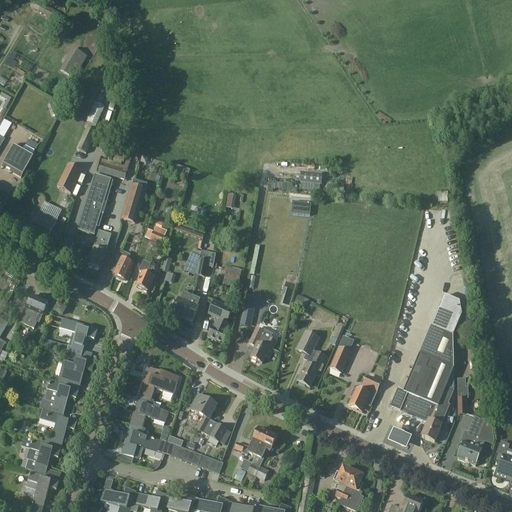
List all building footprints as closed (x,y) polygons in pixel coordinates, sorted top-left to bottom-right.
[(43,16),(56,23),(61,16),(41,5),(38,10),(45,13),(43,16)] [(56,70),(72,78),(84,50),(70,44),(66,51),(65,51),(60,61),(56,70)] [(1,93),(0,95),(0,98),(6,102),(7,102),(3,109),(7,112),(13,101),(13,100),(9,98),(1,93)] [(58,105),(53,115),(57,117),(62,107),(58,105)] [(87,128),(77,149),(76,150),(86,155),(96,133),(87,128)] [(33,156),(13,145),(0,168),(3,169),(3,168),(9,172),(8,173),(20,179),(33,156)] [(124,181),(126,176),(130,163),(126,161),(124,167),(102,160),(97,173),(124,181)] [(56,188),(70,195),(82,172),(68,165),(56,188)] [(190,171),(187,170),(175,166),(173,174),(183,177),(182,182),(186,184),(190,171)] [(321,187),(322,175),(300,174),(299,185),(321,187)] [(79,232),(94,237),(111,182),(95,177),(79,232)] [(438,192),(438,202),(448,202),(448,192),(438,192)] [(0,213),(9,198),(0,193),(0,213)] [(143,200),(128,195),(120,221),(136,226),(143,200)] [(291,215),(310,216),(311,204),(292,202),(291,215)] [(46,243),(53,229),(36,220),(29,235),(46,243)] [(153,233),(149,241),(149,242),(160,247),(165,238),(164,237),(167,233),(161,230),(163,225),(157,223),(155,228),(153,233)] [(174,232),(202,241),(203,242),(204,237),(176,227),(174,232)] [(90,258),(87,267),(100,271),(106,253),(111,236),(99,233),(93,249),(91,253),(90,253),(88,257),(90,258)] [(200,258),(199,260),(207,262),(209,254),(201,252),(201,253),(200,258)] [(130,256),(124,254),(113,277),(125,283),(134,265),(127,262),(130,256)] [(183,272),(196,277),(199,260),(200,258),(191,254),(183,272)] [(199,260),(196,277),(205,279),(207,268),(208,262),(207,262),(199,260)] [(139,273),(142,274),(136,288),(147,293),(154,278),(156,272),(153,271),(155,267),(143,262),(139,273)] [(240,275),(226,272),(224,280),(238,283),(240,275)] [(271,301),(282,307),(288,297),(271,287),(271,288),(257,280),(251,290),(262,297),(262,296),(271,302),(271,301)] [(172,304),(169,311),(173,313),(173,314),(172,315),(183,320),(193,296),(193,295),(194,289),(192,288),(189,294),(184,291),(180,302),(178,301),(178,303),(173,301),(172,304)] [(201,299),(193,296),(183,320),(192,324),(198,310),(197,309),(200,302),(201,299)] [(298,296),(294,303),(306,309),(309,302),(298,296)] [(32,297),(26,310),(20,325),(33,330),(37,322),(39,323),(42,317),(39,316),(40,315),(42,316),(47,303),(32,297)] [(389,407),(389,408),(427,424),(431,415),(435,417),(437,413),(445,417),(450,406),(448,405),(454,391),(446,388),(454,370),(453,337),(461,316),(459,303),(444,297),(431,328),(419,355),(403,393),(397,391),(390,408),(389,407)] [(226,324),(232,311),(214,303),(208,316),(226,324)] [(64,313),(65,310),(58,305),(54,312),(62,316),(64,313)] [(244,305),(243,315),(254,317),(255,307),(244,305)] [(81,358),(86,339),(94,341),(97,331),(62,320),(59,331),(75,336),(71,349),(68,348),(66,353),(81,358)] [(216,321),(213,329),(212,328),(207,339),(222,346),(227,335),(230,328),(223,325),(216,321)] [(336,327),(331,338),(332,338),(339,342),(344,330),(339,328),(336,327)] [(256,330),(249,346),(254,349),(249,359),(252,360),(251,361),(256,363),(262,365),(265,358),(268,360),(272,352),(276,343),(270,340),(269,339),(269,340),(261,337),(263,333),(256,330)] [(316,377),(319,378),(321,373),(323,368),(324,368),(328,359),(316,353),(316,354),(313,352),(320,339),(305,332),(296,352),(305,356),(303,361),(306,363),(306,364),(306,365),(305,364),(296,382),(310,389),(316,377)] [(365,343),(368,351),(376,347),(373,340),(365,343)] [(351,354),(338,349),(329,370),(341,376),(351,354)] [(66,353),(63,364),(57,383),(79,390),(85,371),(92,373),(95,362),(81,358),(66,353)] [(151,402),(154,390),(174,396),(179,379),(147,369),(138,398),(151,402)] [(364,394),(356,391),(348,408),(361,414),(365,406),(370,409),(376,396),(375,395),(381,384),(368,378),(363,388),(366,389),(364,394)] [(466,380),(457,381),(458,400),(466,400),(468,400),(468,388),(466,388),(466,380)] [(50,381),(47,392),(57,395),(52,414),(63,417),(64,412),(68,398),(76,400),(79,390),(57,383),(50,381)] [(194,403),(190,411),(203,418),(200,425),(206,428),(209,422),(208,421),(216,407),(203,399),(198,396),(194,403)] [(133,417),(130,427),(142,431),(145,419),(165,425),(169,414),(152,409),(154,403),(151,402),(138,398),(137,404),(140,405),(136,418),(133,417)] [(466,400),(458,400),(458,417),(466,417),(466,400)] [(63,417),(52,414),(42,411),(39,422),(56,427),(51,440),(44,438),(43,443),(61,449),(67,430),(75,432),(77,422),(63,417)] [(427,424),(421,439),(434,444),(442,427),(441,427),(445,417),(437,413),(435,417),(431,415),(427,424)] [(488,426),(488,424),(474,419),(468,434),(465,433),(460,443),(462,444),(460,448),(461,449),(457,460),(466,464),(475,440),(473,439),(474,437),(478,428),(481,429),(483,423),(488,426)] [(200,425),(196,431),(210,438),(219,443),(224,434),(226,431),(209,422),(206,428),(200,425)] [(473,439),(475,440),(466,464),(475,468),(476,465),(478,465),(479,462),(478,460),(484,443),(493,446),(494,442),(492,429),(491,430),(490,425),(488,424),(488,426),(483,423),(481,429),(478,428),(474,437),(473,439)] [(417,437),(390,425),(383,442),(410,454),(417,437)] [(142,431),(130,427),(128,433),(131,434),(127,446),(124,445),(121,456),(133,460),(137,448),(164,456),(168,445),(143,437),(145,432),(142,431)] [(252,444),(249,450),(236,445),(234,451),(241,454),(241,455),(246,457),(248,458),(249,456),(254,459),(260,449),(262,450),(263,447),(262,446),(268,434),(259,430),(258,431),(256,430),(254,432),(252,434),(251,436),(250,438),(249,441),(250,443),(252,444)] [(260,449),(254,459),(252,465),(260,469),(263,461),(262,461),(266,452),(270,454),(277,439),(268,434),(262,446),(263,447),(262,450),(260,449)] [(179,448),(181,449),(183,443),(175,440),(173,446),(174,446),(179,448)] [(27,461),(29,462),(26,471),(31,472),(45,477),(51,457),(58,459),(61,449),(43,443),(33,441),(27,461)] [(168,444),(168,445),(164,456),(170,458),(174,446),(173,446),(168,444)] [(174,446),(170,458),(175,460),(179,448),(174,446)] [(179,448),(175,460),(180,462),(185,450),(181,449),(179,448)] [(185,450),(180,462),(186,464),(190,452),(185,450)] [(196,454),(190,452),(186,464),(191,466),(196,454)] [(201,456),(196,454),(191,466),(197,468),(201,456)] [(133,460),(121,456),(120,462),(131,465),(133,460)] [(201,456),(197,468),(202,470),(206,459),(201,456)] [(511,481),(511,458),(503,456),(496,476),(511,481)] [(212,461),(206,459),(202,470),(208,472),(212,461)] [(212,461),(208,472),(213,474),(217,463),(212,461)] [(155,462),(152,472),(153,472),(157,471),(160,468),(161,464),(155,462)] [(217,463),(213,474),(219,476),(223,465),(217,463)] [(260,469),(252,465),(247,475),(264,483),(269,473),(260,469)] [(353,473),(342,468),(339,475),(337,474),(334,481),(336,482),(335,484),(339,486),(336,491),(338,492),(335,498),(341,501),(341,499),(347,486),(353,473)] [(28,483),(26,489),(36,492),(32,506),(43,509),(49,489),(54,491),(56,491),(59,481),(45,477),(31,472),(27,483),(28,483)] [(341,499),(341,501),(339,506),(352,511),(357,511),(363,499),(360,498),(362,494),(360,493),(363,485),(361,484),(364,477),(353,473),(347,486),(341,499)] [(304,478),(298,511),(309,511),(315,480),(304,478)] [(123,497),(103,491),(100,503),(120,509),(118,511),(130,511),(132,506),(135,495),(136,494),(125,490),(123,497)] [(329,491),(318,491),(318,499),(329,500),(329,491)] [(154,501),(135,495),(132,506),(151,511),(150,511),(162,511),(163,509),(166,498),(167,497),(156,493),(154,501)] [(185,504),(166,498),(163,509),(172,511),(194,511),(197,501),(198,500),(187,497),(185,504)] [(392,507),(389,511),(419,511),(423,504),(407,497),(403,507),(400,505),(398,509),(392,507)] [(216,507),(197,501),(194,511),(226,511),(228,504),(229,503),(218,500),(216,507)] [(228,504),(226,511),(257,511),(259,508),(260,506),(249,503),(247,510),(228,504)]
